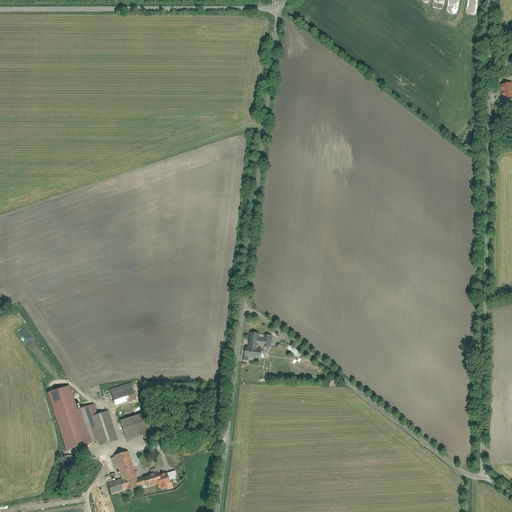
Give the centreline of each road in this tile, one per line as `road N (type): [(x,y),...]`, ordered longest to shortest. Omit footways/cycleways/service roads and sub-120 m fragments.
road 1 (unclassified): [(511,35),(489,45),(481,477)]
road 2 (unclassified): [(481,477),(461,471),(242,303)]
road 3 (unclassified): [(242,303),(280,10)]
road 4 (residential): [(280,10),(0,10)]
road 5 (unclassified): [(215,511),(242,303)]
